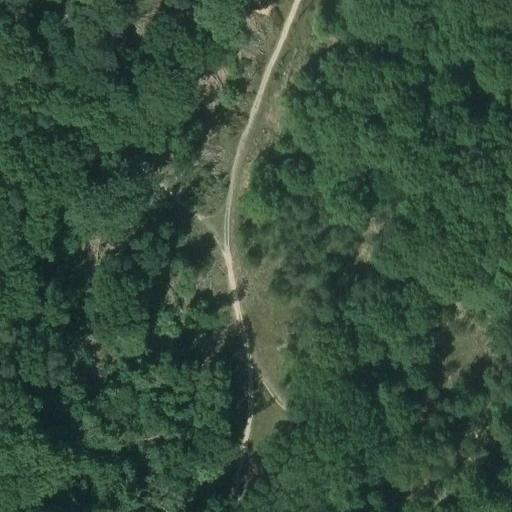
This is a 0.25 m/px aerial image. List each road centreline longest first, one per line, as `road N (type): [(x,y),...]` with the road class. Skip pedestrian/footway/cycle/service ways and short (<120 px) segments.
road 1 (track): [(243,511),(249,398),(232,230),(243,136),(295,0)]
road 2 (track): [(234,262),(118,152),(0,76)]
road 3 (track): [(511,456),(439,423),(301,416),(249,398)]
